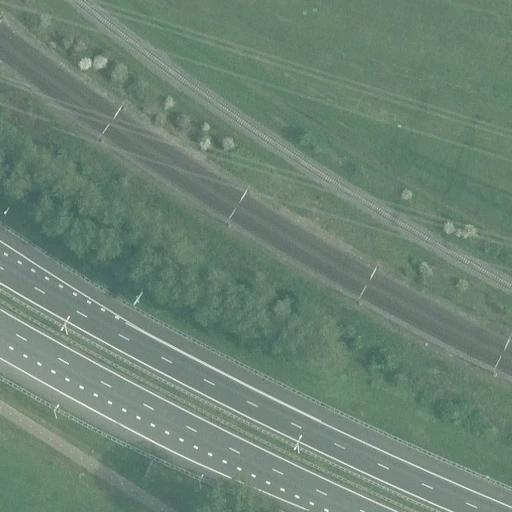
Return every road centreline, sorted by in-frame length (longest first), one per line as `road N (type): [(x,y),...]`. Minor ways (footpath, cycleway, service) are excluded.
road 1 (motorway): [(480,511),(246,402),(0,270)]
road 2 (motorway): [(0,326),(360,511)]
